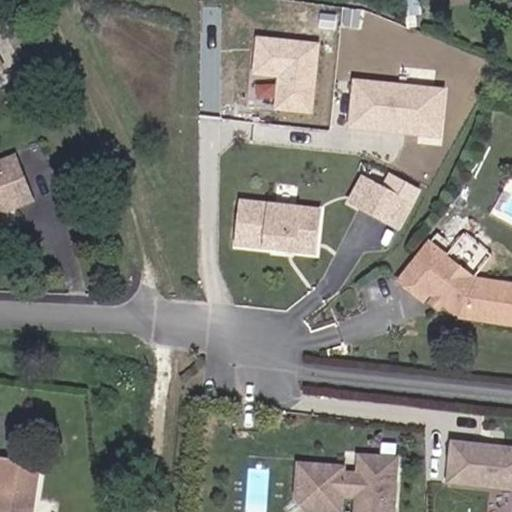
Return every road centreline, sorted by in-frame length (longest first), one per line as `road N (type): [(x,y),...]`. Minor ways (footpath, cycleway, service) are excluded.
road 1 (residential): [(0,313),(270,339),(268,371),(511,397)]
road 2 (unknown): [(241,335),(228,260),(233,128)]
